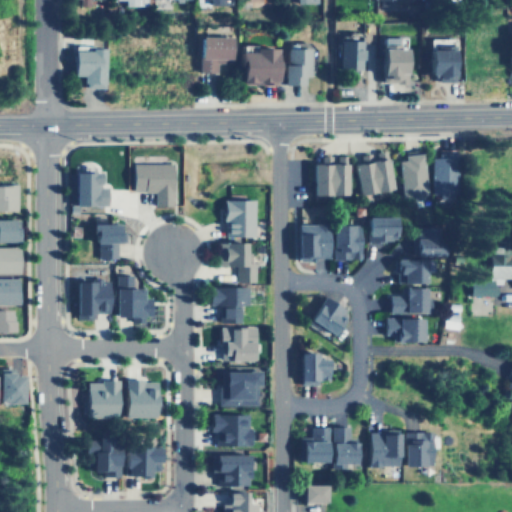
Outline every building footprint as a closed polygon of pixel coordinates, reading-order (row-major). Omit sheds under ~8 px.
[(511,72),(511,28),(501,29),(502,66),(510,65),(510,73),(511,72)] [(226,59),(225,35),(195,36),(195,71),(214,71),(214,59),(226,59)] [(400,83),(402,48),(394,48),(394,37),(377,36),(376,82),(400,83)] [(358,68),(357,39),(335,39),(336,69),(358,68)] [(423,46),(424,79),(449,79),(448,46),(423,46)] [(281,48),(281,84),(300,84),(300,75),(306,75),(306,47),(281,48)] [(100,88),(100,49),(70,48),(69,75),(81,76),(80,87),(100,88)] [(270,48),(234,49),(234,84),(271,83),(270,48)] [(451,154),(424,154),(424,194),(451,194),(451,154)] [(394,200),(420,198),(418,155),(391,156),(394,200)] [(380,156),(344,164),(352,196),(387,187),(380,156)] [(167,162),(127,163),(128,191),(150,191),(151,206),(168,205),(167,162)] [(344,195),(344,164),(305,164),(306,195),(344,195)] [(103,205),(103,186),(98,186),(98,171),(69,172),(70,205),(103,205)] [(14,183),(0,183),(0,210),(14,210),(14,183)] [(219,236),(251,236),(251,199),(220,199),(219,236)] [(358,217),(358,240),(391,240),(391,217),(358,217)] [(0,241),(13,241),(13,227),(9,227),(9,218),(0,218),(0,241)] [(114,223),(89,223),(88,242),(95,242),(95,257),(113,258),(114,223)] [(355,224),(291,224),(291,259),(355,259),(355,224)] [(437,228),(406,228),(406,256),(437,256),(437,228)] [(481,278),(508,278),(507,241),(493,242),(493,237),(481,238),(481,278)] [(242,242),(213,241),(213,265),(233,265),(233,281),(252,282),(252,262),(247,262),(247,252),(241,252),(242,242)] [(0,272),(17,273),(17,246),(0,246),(0,272)] [(417,282),(417,259),(391,259),(391,282),(417,282)] [(110,316),(133,316),(133,323),(140,323),(140,315),(146,315),(146,297),(140,297),(140,287),(128,287),(129,275),(111,274),(110,316)] [(0,303),(17,304),(17,277),(0,277),(0,303)] [(71,280),(71,318),(91,318),(91,312),(103,312),(103,280),(71,280)] [(465,296),(487,296),(487,281),(465,281),(465,296)] [(217,322),(234,322),(234,305),(244,305),(244,287),(205,286),(204,305),(217,305),(217,322)] [(417,312),(417,287),(395,287),(395,296),(382,296),(382,312),(417,312)] [(329,337),(345,315),(319,296),(303,318),(329,337)] [(7,309),(0,309),(0,332),(8,332),(7,309)] [(388,341),(416,341),(416,318),(379,318),(379,334),(388,334),(388,341)] [(252,327),(215,327),(215,339),(218,340),(218,360),(252,360),(252,327)] [(300,353),(300,382),(325,382),(325,353),(300,353)] [(10,367),(0,367),(0,402),(20,402),(20,374),(11,374),(10,367)] [(216,405),(253,404),(253,383),(257,383),(257,371),(216,371),(216,405)] [(122,379),(122,416),(152,416),(153,380),(122,379)] [(115,416),(114,380),(83,380),(84,417),(115,416)] [(245,414),(206,413),(206,431),(214,431),(214,445),(245,446),(245,414)] [(344,426),(325,426),(325,462),(353,462),(353,437),(344,437),(344,426)] [(296,461),(321,461),(321,430),(296,430),(296,461)] [(394,466),(394,430),(362,430),(362,466),(394,466)] [(397,430),(397,465),(429,465),(429,430),(397,430)] [(84,475),(110,474),(109,437),(82,438),(84,475)] [(142,465),(154,465),(154,447),(115,446),(114,476),(142,476),(142,465)] [(213,485),(244,485),(244,454),(205,454),(205,471),(213,471),(213,485)] [(320,485),(295,485),(295,501),(320,501),(320,485)] [(259,511),(259,510),(251,510),(251,503),(241,503),(240,491),(222,492),(222,502),(218,502),(218,511),(259,511)]
